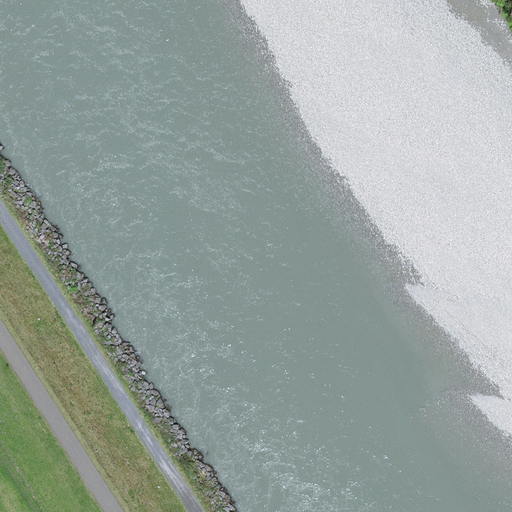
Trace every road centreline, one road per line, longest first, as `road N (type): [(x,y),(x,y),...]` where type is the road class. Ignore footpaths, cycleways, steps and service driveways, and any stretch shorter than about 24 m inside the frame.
road 1 (track): [(197,511),(0,210)]
road 2 (track): [(0,331),(114,511)]
